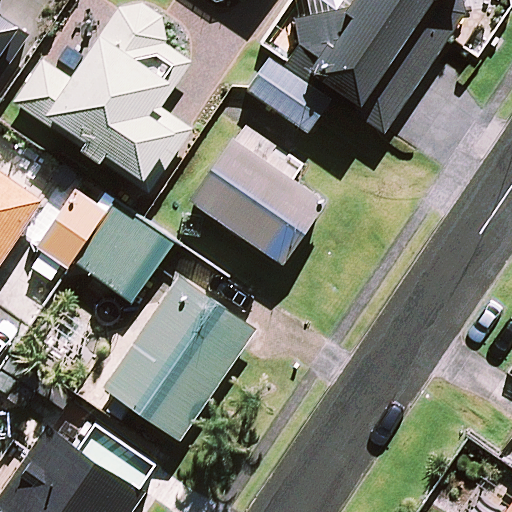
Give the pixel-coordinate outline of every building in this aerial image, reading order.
[(308,0),(308,14),(300,15),(302,41),(286,63),(384,132),(472,9),(465,4),(464,0),(308,0)] [(21,94),(90,140),(83,150),(107,166),(114,156),(153,182),(190,127),(160,107),(192,60),(119,11),(87,58),(68,45),(55,65),(45,59),(21,94)] [(332,98),(272,56),(249,88),(309,130),(332,98)] [(328,198),(238,136),(195,198),(285,261),(328,198)] [(0,267),(45,198),(0,168),(0,267)] [(78,187),(44,237),(37,246),(69,267),(75,258),(134,298),(174,240),(117,202),(112,210),(78,187)] [(257,326),(183,275),(108,384),(182,436),(257,326)] [(132,511),(149,489),(54,423),(0,500),(0,511),(132,511)] [(511,511),(511,497),(500,511),(511,511)]
